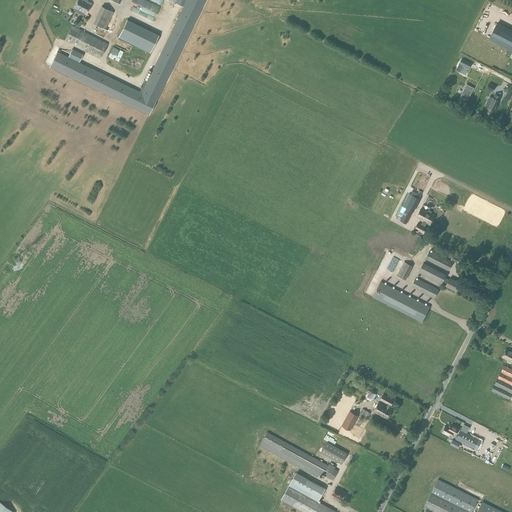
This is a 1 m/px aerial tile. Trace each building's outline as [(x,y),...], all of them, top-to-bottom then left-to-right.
[(86,14),(91,3),(85,0),(77,0),(74,8),(75,8),(74,10),(84,16),(85,13),(86,14)] [(129,67),(145,26),(152,16),(153,15),(156,11),(153,8),(141,4),(136,0),(129,0),(103,68),(107,71),(110,73),(122,78),(122,75),(129,67)] [(156,100),(205,0),(187,0),(148,81),(144,79),(140,88),(142,89),(140,93),(156,100)] [(105,29),(114,12),(101,6),(93,23),(91,28),(106,35),(108,30),(105,29)] [(511,30),(497,23),(489,38),(508,48),(507,49),(511,51),(511,30)] [(100,59),(108,43),(72,25),(64,41),(100,59)] [(132,89),(86,66),(59,53),(57,52),(50,66),(149,114),(156,100),(140,93),(132,89)] [(493,91),(496,86),(489,82),(486,88),(493,91)] [(466,84),(460,97),(467,100),(474,88),(466,84)] [(483,106),(481,110),(487,113),(489,109),(495,98),(496,94),(490,91),(488,95),(488,94),(482,106),(483,106)] [(389,218),(412,163),(407,161),(409,156),(401,153),(398,160),(376,213),(381,216),(381,215),(389,218)] [(406,224),(421,195),(412,191),(404,206),(406,208),(400,220),(406,224)] [(428,211),(427,212),(421,208),(417,217),(423,220),(426,222),(430,224),(434,215),(431,213),(431,212),(431,211),(429,210),(428,211)] [(424,226),(426,222),(423,220),(421,224),(418,223),(415,229),(419,231),(418,232),(419,233),(421,234),(422,233),(422,232),(425,234),(428,228),(424,226)] [(451,258),(451,260),(457,263),(460,258),(453,255),(435,245),(433,249),(451,258)] [(430,250),(425,259),(448,271),(453,262),(430,250)] [(404,261),(397,275),(405,280),(413,266),(404,261)] [(418,273),(441,285),(447,274),(423,262),(418,273)] [(439,289),(416,277),(411,287),(434,298),(439,289)] [(459,283),(450,278),(446,286),(455,290),(459,283)] [(430,306),(381,281),(373,297),(422,322),(430,306)] [(511,352),(506,349),(502,356),(507,359),(507,360),(511,362),(511,352)] [(509,399),(511,393),(511,385),(511,384),(511,369),(504,365),(491,391),(509,399)] [(392,410),(390,408),(394,401),(383,395),(380,400),(387,404),(386,406),(379,402),(373,412),(387,419),(392,410)] [(350,430),(358,416),(350,411),(342,425),(350,430)] [(443,432),(451,436),(454,430),(446,426),(443,432)] [(479,439),(461,430),(456,439),(474,449),(479,439)] [(267,432),(260,446),(318,477),(320,473),(333,480),(338,471),(334,469),(335,467),(329,464),(328,466),(267,432)] [(347,453),(327,442),(321,453),(341,464),(347,453)] [(295,474),(282,499),(305,511),(335,511),(336,511),(318,502),(325,490),(295,474)] [(438,479),(424,507),(433,511),(471,511),(478,499),(438,479)] [(346,492),(336,487),(332,495),(342,500),(346,492)] [(12,511),(0,502),(0,511),(12,511)] [(503,511),(482,502),(477,511),(503,511)]
